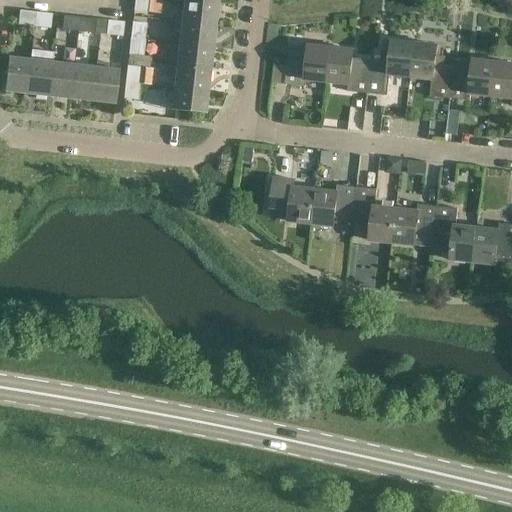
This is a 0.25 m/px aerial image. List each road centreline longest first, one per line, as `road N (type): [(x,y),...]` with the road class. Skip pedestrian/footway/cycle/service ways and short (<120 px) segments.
road 1 (secondary): [(511,487),(0,385)]
road 2 (residential): [(231,132),(511,164)]
road 3 (residential): [(0,123),(35,144),(188,162),(231,132)]
road 4 (residential): [(231,132),(241,112),(255,0)]
